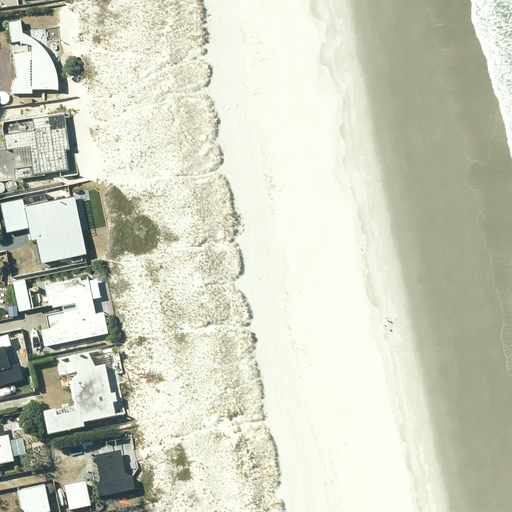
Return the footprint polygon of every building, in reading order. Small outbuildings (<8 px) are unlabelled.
[(16,73),(9,92),(32,92),(32,87),(58,87),(57,77),(56,71),(55,66),(53,60),(50,55),(47,51),(43,46),(39,42),(35,38),(30,35),(25,33),(23,31),(21,19),(9,21),(11,40),(20,39),(20,41),(26,42),(30,44),(31,49),(12,53),(16,73)] [(15,166),(14,166),(15,178),(45,173),(45,171),(60,169),(61,175),(69,174),(65,147),(69,147),(64,112),(33,117),(35,129),(4,134),(6,149),(13,148),(15,166)] [(23,197),(0,201),(0,203),(6,231),(29,226),(32,239),(35,238),(40,261),(86,251),(82,231),(88,230),(86,220),(80,221),(74,194),(25,205),(23,197)] [(56,311),(45,313),(48,327),(41,329),(45,345),(109,331),(104,310),(96,311),(93,297),(101,296),(97,278),(88,279),(88,277),(81,279),(81,276),(29,287),(33,307),(52,303),(53,306),(55,306),(56,311)] [(16,304),(7,306),(8,315),(17,314),(16,304)] [(0,383),(23,377),(19,362),(10,364),(4,344),(0,344),(0,383)] [(78,372),(78,376),(76,376),(74,378),(73,379),(72,381),(71,384),(71,386),(77,413),(56,417),(54,410),(43,413),(48,435),(85,427),(84,423),(116,416),(113,402),(116,401),(115,394),(112,395),(105,366),(95,368),(89,354),(69,358),(72,373),(78,372)] [(13,417),(17,424),(24,420),(20,413),(13,417)] [(0,464),(13,462),(12,456),(25,454),(22,439),(9,442),(8,435),(6,436),(4,424),(0,424),(0,464)] [(121,451),(95,456),(100,481),(97,485),(100,496),(134,489),(132,477),(125,473),(121,451)] [(64,485),(69,510),(91,506),(85,481),(64,485)] [(18,491),(22,511),(49,511),(44,485),(18,491)]
